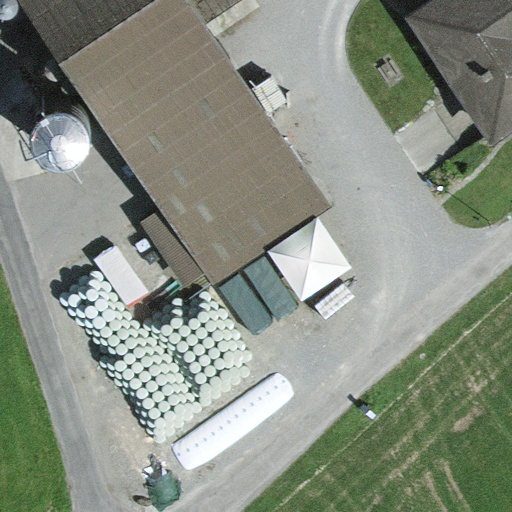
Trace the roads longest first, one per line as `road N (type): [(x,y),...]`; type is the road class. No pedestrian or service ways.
road 1 (track): [(511,270),(269,479),(218,511)]
road 2 (track): [(115,511),(0,209)]
